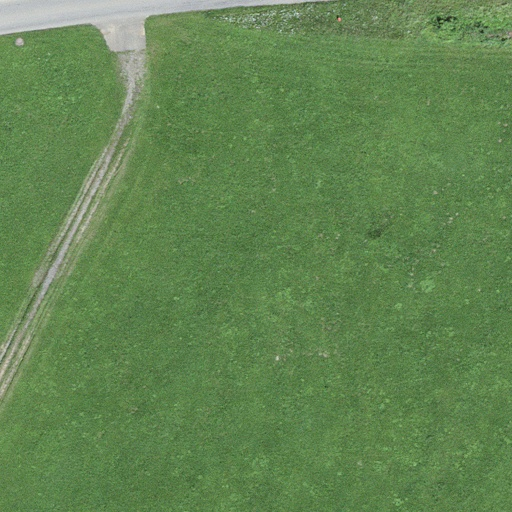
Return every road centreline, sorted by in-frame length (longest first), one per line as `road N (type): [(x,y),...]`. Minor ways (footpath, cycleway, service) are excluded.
road 1 (track): [(0,386),(136,108),(136,5)]
road 2 (unclassified): [(193,0),(0,20)]
